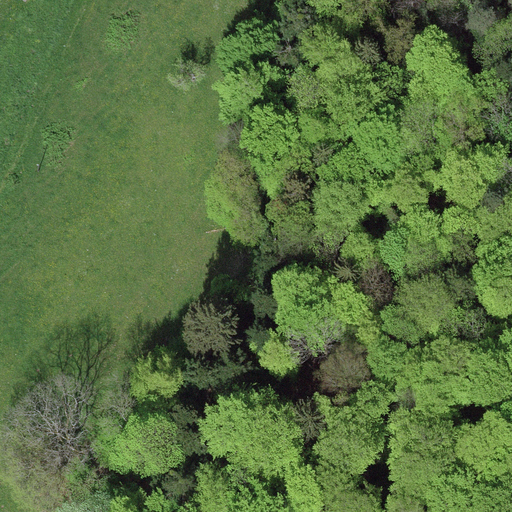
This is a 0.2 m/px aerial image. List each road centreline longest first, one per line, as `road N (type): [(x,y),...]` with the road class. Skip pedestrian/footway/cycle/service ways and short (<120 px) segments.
road 1 (track): [(511,40),(348,378)]
road 2 (track): [(511,335),(456,391),(391,404),(348,378)]
